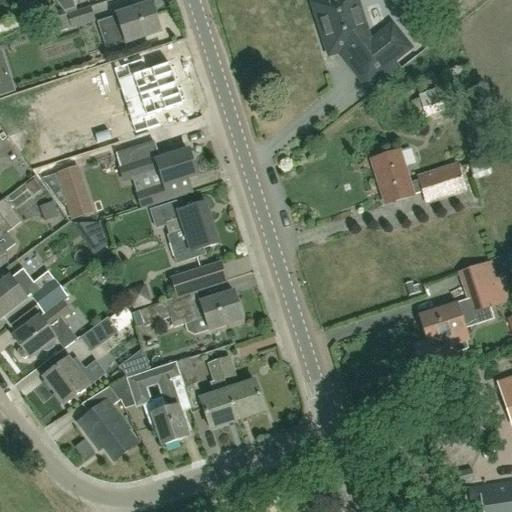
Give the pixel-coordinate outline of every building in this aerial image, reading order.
[(362,85),(380,71),(408,49),(392,29),(371,45),(368,42),(364,30),(367,29),(361,9),(358,10),(354,0),(322,0),(323,2),(314,5),(330,55),(336,53),(362,85)] [(421,0),(398,0),(402,12),(423,5),(421,0)] [(107,48),(127,42),(128,46),(143,41),(161,35),(152,7),(119,18),(119,20),(100,27),(105,40),(107,48)] [(70,16),(74,30),(96,23),(91,9),(70,16)] [(74,30),(70,16),(47,24),(50,33),(57,31),(58,34),(71,29),(72,31),(74,30)] [(147,71),(143,60),(120,67),(131,100),(177,85),(176,82),(179,80),(175,66),(171,67),(170,64),(147,71)] [(99,70),(105,96),(123,92),(117,66),(99,70)] [(182,87),(178,88),(177,85),(131,100),(124,103),(134,135),(161,127),(157,115),(184,106),(183,103),(186,101),(182,87)] [(426,121),(448,114),(441,90),(418,97),(426,121)] [(147,147),(125,154),(116,157),(121,171),(120,171),(124,184),(159,173),(164,188),(143,195),(148,209),(192,195),(188,182),(197,179),(189,153),(172,159),(171,154),(151,161),(147,147)] [(428,206),(467,195),(458,167),(419,179),(420,183),(410,185),(400,154),(372,163),(380,189),(385,187),(391,205),(424,195),(428,206)] [(479,181),(492,176),(488,163),(474,168),(479,181)] [(76,169),(57,175),(72,220),(91,214),(76,169)] [(0,242),(22,225),(5,202),(0,205),(0,261),(5,257),(0,251),(0,242)] [(177,267),(188,264),(200,260),(198,254),(219,246),(206,207),(179,215),(180,222),(166,226),(170,238),(168,238),(177,267)] [(225,284),(220,266),(171,282),(177,299),(225,284)] [(473,317),(505,306),(511,303),(511,301),(504,279),(497,282),(491,266),(459,276),(469,305),(473,317)] [(39,292),(33,284),(24,272),(11,282),(10,281),(0,288),(0,322),(31,298),(39,292)] [(61,292),(48,274),(33,284),(39,292),(31,298),(39,309),(61,292)] [(61,292),(39,309),(45,317),(67,300),(61,292)] [(181,299),(165,304),(171,320),(174,331),(206,320),(210,334),(244,323),(235,295),(185,312),(181,299)] [(14,340),(22,351),(19,353),(19,356),(22,361),(26,361),(28,359),(30,361),(43,351),(45,354),(49,355),(55,349),(55,346),(53,343),(56,341),(55,340),(69,329),(63,322),(73,314),(65,304),(42,322),(40,320),(14,340)] [(171,320),(165,304),(141,312),(146,328),(171,320)] [(464,333),(456,309),(421,321),(429,345),(416,350),(423,372),(457,361),(456,357),(470,353),(467,344),(468,344),(464,333)] [(92,353),(118,334),(109,321),(83,341),(92,353)] [(185,390),(198,385),(190,361),(177,366),(185,390)] [(219,364),(225,382),(235,379),(229,361),(219,364)] [(72,366),(69,362),(44,380),(65,408),(90,389),(106,377),(97,365),(85,373),(77,362),(72,366)] [(209,367),(214,384),(215,386),(224,383),(225,382),(219,364),(209,367)] [(176,367),(128,382),(137,410),(151,405),(146,391),(159,387),(168,413),(153,418),(163,448),(189,440),(184,426),(187,424),(173,384),(181,381),(176,367)] [(511,423),(511,380),(499,385),(511,423)] [(238,424),(228,394),(224,383),(215,386),(214,384),(210,385),(215,398),(201,403),(211,433),(238,424)] [(256,385),(228,394),(238,424),(265,415),(256,385)] [(121,403),(111,389),(82,407),(89,416),(79,425),(94,446),(99,443),(115,463),(137,446),(127,433),(130,431),(113,408),(121,403)] [(511,511),(511,486),(471,493),(473,511),(511,511)]
